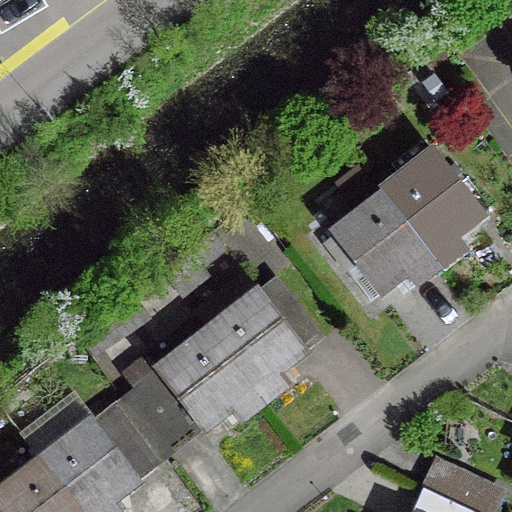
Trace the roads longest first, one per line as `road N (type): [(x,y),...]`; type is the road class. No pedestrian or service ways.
road 1 (residential): [(511,318),(260,511)]
road 2 (residential): [(0,120),(155,0)]
